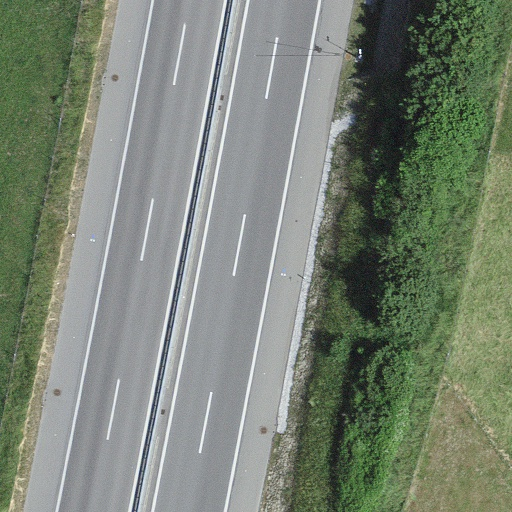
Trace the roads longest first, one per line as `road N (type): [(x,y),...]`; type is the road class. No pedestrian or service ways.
road 1 (motorway): [(187,0),(91,511)]
road 2 (motorway): [(190,511),(286,0)]
